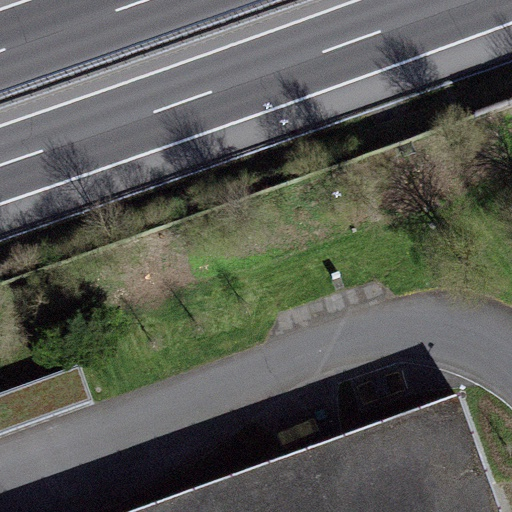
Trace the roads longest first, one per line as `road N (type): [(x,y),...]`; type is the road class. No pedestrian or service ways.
road 1 (motorway): [(0,168),(476,0)]
road 2 (motorway): [(143,0),(0,49)]
